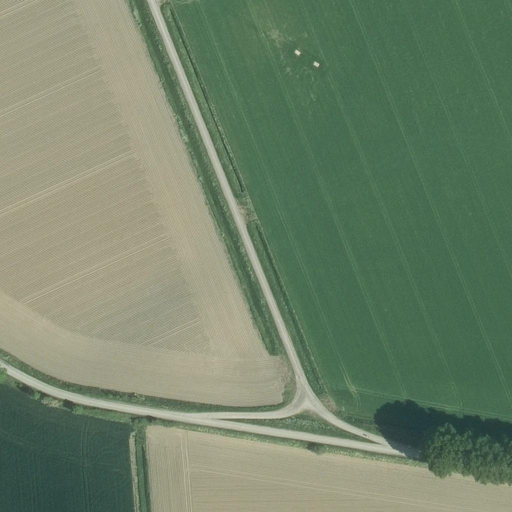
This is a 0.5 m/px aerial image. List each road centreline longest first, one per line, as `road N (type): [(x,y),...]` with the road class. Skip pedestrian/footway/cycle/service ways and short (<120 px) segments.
road 1 (unclassified): [(303,388),(152,0)]
road 2 (unclassified): [(0,364),(60,395),(202,420)]
road 3 (unclassified): [(202,420),(391,448)]
road 4 (unclassified): [(391,448),(511,467)]
